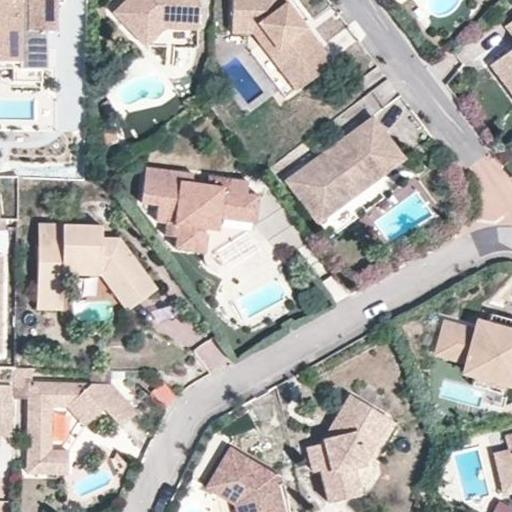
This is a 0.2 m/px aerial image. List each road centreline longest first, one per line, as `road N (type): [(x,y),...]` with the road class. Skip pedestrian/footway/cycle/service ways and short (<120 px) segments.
road 1 (residential): [(511,234),(467,246),(195,404),(133,511)]
road 2 (residential): [(511,211),(349,0)]
